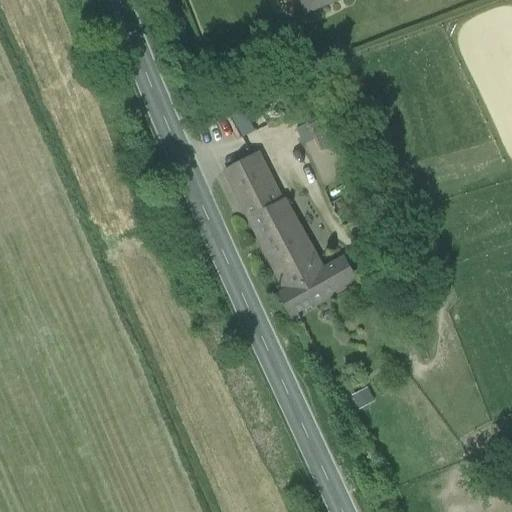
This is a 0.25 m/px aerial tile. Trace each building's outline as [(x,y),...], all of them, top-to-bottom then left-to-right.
[(302,0),(307,13),(339,0),(302,0)] [(278,204),(254,155),(225,171),(249,219),(278,204)] [(356,192),(330,206),(335,217),(336,217),(344,229),(359,219),(371,212),(361,204),(356,192)] [(297,287),(323,271),(283,200),(278,204),(249,219),(285,292),(297,286),(297,287)] [(377,224),(371,212),(359,219),(367,231),(371,237),(382,231),(377,224)] [(359,219),(344,229),(352,241),(367,231),(359,219)] [(297,286),(285,292),(280,295),(293,316),(355,280),(344,259),(323,271),(297,287),(297,286)]
